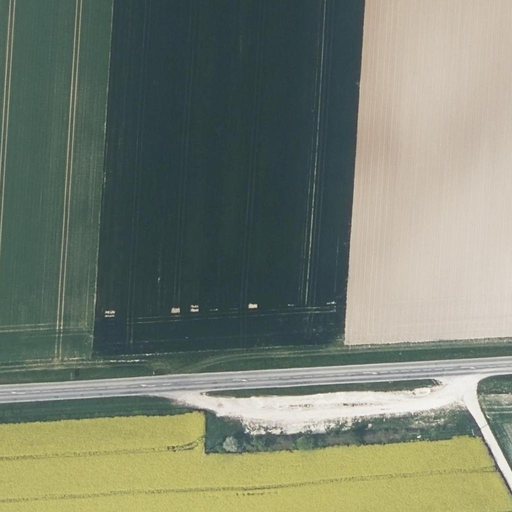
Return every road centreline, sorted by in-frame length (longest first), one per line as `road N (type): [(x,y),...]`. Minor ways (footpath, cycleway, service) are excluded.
road 1 (secondary): [(0,390),(511,362)]
road 2 (track): [(160,381),(220,405),(289,412),(435,402),(461,388)]
road 3 (track): [(511,489),(450,365)]
